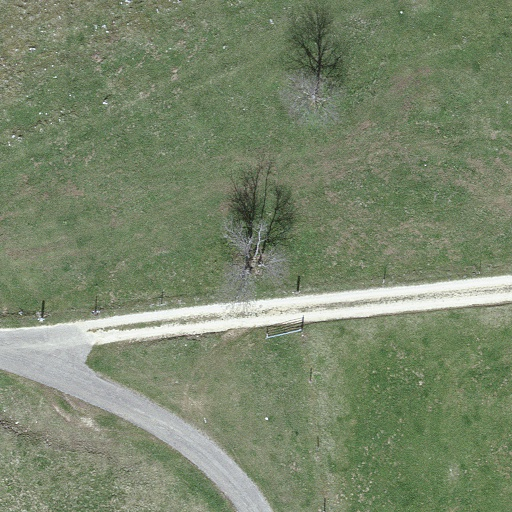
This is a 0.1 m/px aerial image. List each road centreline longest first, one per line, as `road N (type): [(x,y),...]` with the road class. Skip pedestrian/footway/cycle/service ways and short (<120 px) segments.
road 1 (track): [(8,355),(103,332),(511,289)]
road 2 (unclassified): [(255,511),(187,439),(137,407),(0,353)]
